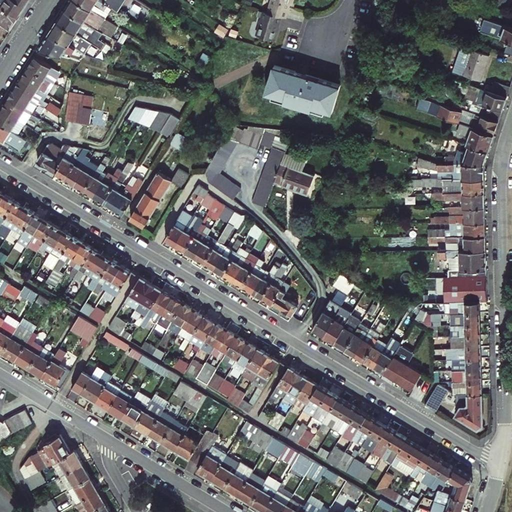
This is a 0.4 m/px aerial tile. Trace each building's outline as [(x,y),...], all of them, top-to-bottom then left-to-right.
[(0,0),(0,5),(19,18),(27,5),(18,0),(0,0)] [(71,0),(66,8),(102,32),(104,33),(112,38),(119,26),(106,18),(77,0),(71,0)] [(99,0),(77,0),(106,18),(109,13),(113,8),(99,0)] [(99,0),(113,8),(114,10),(115,10),(119,4),(115,2),(116,0),(99,0)] [(150,16),(151,15),(145,11),(148,6),(139,0),(125,0),(150,16)] [(271,0),(268,11),(282,16),(286,17),(291,0),(271,0)] [(0,5),(0,24),(10,31),(19,18),(0,5)] [(145,11),(151,15),(154,10),(148,6),(145,11)] [(66,8),(59,20),(106,51),(115,57),(118,52),(107,44),(100,39),(98,38),(102,32),(66,8)] [(268,11),(264,10),(257,34),(275,39),(282,16),(268,11)] [(106,51),(59,20),(50,34),(71,43),(86,53),(101,59),(106,51)] [(509,40),(511,41),(511,27),(501,24),(499,31),(478,24),(476,29),(509,40)] [(71,43),(50,34),(41,48),(80,61),(83,57),(84,56),(86,53),(71,43)] [(458,71),(463,73),(463,74),(481,80),(490,55),(472,49),(471,50),(466,48),(458,71)] [(382,54),(373,51),(371,58),(380,61),(382,54)] [(36,56),(29,67),(46,77),(49,79),(53,81),(59,70),(36,56)] [(286,97),(285,100),(312,108),(313,105),(326,109),(333,111),(341,84),(306,74),(305,78),(294,75),(296,71),(275,65),(267,91),(273,93),(286,97)] [(29,67),(22,77),(40,88),(46,77),(29,67)] [(62,71),(59,70),(53,81),(55,83),(62,71)] [(22,77),(16,88),(39,103),(57,116),(61,109),(50,102),(49,104),(44,101),(42,99),(46,92),(42,90),(40,88),(22,77)] [(53,81),(49,79),(46,84),(53,88),(56,84),(55,83),(53,81)] [(372,91),(375,81),(369,79),(366,89),(372,91)] [(491,91),(507,97),(511,86),(495,80),(491,91)] [(478,87),(470,84),(466,96),(474,99),(478,87)] [(474,99),(503,109),(507,97),(491,91),(478,87),(474,99)] [(9,99),(40,118),(42,115),(34,110),(39,103),(16,88),(9,99)] [(67,119),(90,124),(94,108),(96,96),(70,92),(67,119)] [(418,108),(458,121),(462,111),(422,97),(418,108)] [(2,109),(24,124),(25,124),(30,117),(39,122),(41,119),(40,118),(9,99),(2,109)] [(481,114),(499,120),(503,109),(474,99),(473,103),(483,106),(480,114),(481,114)] [(461,122),(463,123),(464,119),(478,124),(481,114),(480,114),(463,108),(462,111),(458,121),(461,122)] [(23,126),(24,124),(2,109),(0,111),(0,122),(23,137),(26,138),(28,135),(22,131),(24,126),(23,126)] [(463,123),(495,133),(499,120),(481,114),(478,124),(464,119),(463,123)] [(131,135),(142,118),(130,115),(120,133),(131,135)] [(143,138),(153,121),(142,118),(131,135),(143,138)] [(154,141),(165,124),(153,121),(143,138),(154,141)] [(0,138),(20,150),(27,140),(0,122),(0,138)] [(470,135),(468,143),(469,144),(489,150),(495,133),(463,123),(461,122),(458,131),(470,135)] [(165,147),(175,130),(165,124),(154,141),(165,147)] [(221,173),(239,141),(233,139),(240,127),(234,124),(206,171),(209,180),(233,199),(242,188),(221,173)] [(240,142),(245,130),(240,127),(233,139),(239,141),(240,142)] [(245,130),(240,142),(259,148),(261,144),(264,134),(251,130),(245,128),(245,130)] [(307,159),(287,152),(291,139),(265,130),(265,131),(264,134),(261,144),(272,148),(253,202),(266,207),(275,181),(309,194),(316,175),(303,171),(307,159)] [(57,172),(71,150),(73,145),(66,144),(63,148),(54,142),(49,142),(38,160),(57,172)] [(446,158),(446,162),(485,161),(489,150),(469,144),(467,151),(459,149),(456,155),(445,156),(446,158)] [(67,178),(85,148),(79,146),(75,152),(71,150),(57,172),(67,178)] [(90,149),(85,148),(67,178),(77,184),(78,184),(82,178),(79,177),(84,168),(85,169),(86,168),(80,165),(84,159),(90,149)] [(98,188),(103,180),(99,177),(111,159),(106,156),(99,168),(86,189),(96,196),(100,189),(98,188)] [(455,178),(486,177),(485,161),(446,162),(439,162),(438,162),(419,156),(417,165),(439,169),(439,178),(455,178)] [(86,168),(89,162),(84,159),(80,165),(86,168)] [(119,201),(117,199),(122,191),(123,192),(128,185),(124,182),(136,163),(130,160),(123,171),(105,201),(116,207),(119,201)] [(86,189),(99,168),(89,162),(86,168),(85,169),(84,168),(79,177),(82,178),(78,184),(86,189)] [(190,173),(180,167),(173,179),(159,171),(131,216),(145,225),(173,180),(182,185),(190,173)] [(105,201),(123,171),(118,168),(113,177),(108,174),(104,180),(103,180),(98,188),(100,189),(96,196),(105,201)] [(119,201),(116,207),(124,213),(144,181),(138,177),(132,187),(128,185),(123,192),(122,191),(117,199),(119,201)] [(444,192),(486,191),(486,177),(455,178),(439,178),(422,178),(422,184),(443,184),(444,192)] [(204,197),(207,192),(209,189),(199,183),(194,191),(204,197)] [(444,192),(433,192),(433,200),(464,198),(464,206),(486,205),(486,191),(444,192)] [(202,200),(211,206),(216,198),(217,197),(207,192),(204,197),(202,200)] [(0,226),(16,199),(6,194),(5,193),(1,201),(2,202),(0,205),(0,226)] [(201,249),(199,248),(204,240),(204,241),(209,234),(211,229),(207,227),(213,217),(217,220),(227,204),(216,198),(211,206),(203,219),(185,249),(197,256),(201,249)] [(18,220),(22,213),(20,212),(24,204),(16,199),(0,226),(0,242),(3,237),(1,235),(8,224),(12,227),(17,219),(18,220)] [(185,229),(194,213),(198,206),(189,200),(166,238),(177,244),(181,237),(179,236),(183,228),(185,229)] [(22,233),(35,211),(25,205),(24,204),(20,212),(22,213),(18,220),(17,219),(12,227),(19,230),(16,235),(20,237),(22,233)] [(445,222),(487,220),(486,205),(464,206),(450,206),(451,214),(435,215),(435,222),(445,222)] [(221,261),(218,259),(223,252),(224,253),(228,246),(224,243),(235,225),(236,226),(243,215),(236,210),(218,239),(205,261),(216,268),(221,261)] [(37,232),(41,225),(39,224),(44,216),(35,211),(22,233),(32,238),(36,231),(37,232)] [(177,244),(185,249),(203,219),(194,213),(185,229),(183,228),(179,236),(181,237),(177,244)] [(38,250),(54,223),(45,217),(44,216),(39,224),(41,225),(37,232),(36,231),(32,238),(37,241),(26,259),(31,262),(32,260),(38,250)] [(245,217),(239,227),(250,233),(254,225),(245,217)] [(440,235),(487,235),(487,220),(445,222),(445,228),(440,228),(440,235)] [(63,228),(54,223),(38,250),(43,253),(47,247),(51,250),(56,243),(60,236),(58,235),(63,228)] [(55,265),(74,234),(64,229),(63,228),(58,235),(60,236),(56,243),(51,250),(57,253),(51,262),(55,265)] [(82,240),(74,234),(55,265),(46,280),(56,286),(64,272),(60,270),(66,259),(71,262),(75,255),(76,255),(80,248),(78,247),(82,240)] [(197,256),(205,261),(218,239),(209,234),(204,241),(204,240),(199,248),(201,249),(197,256)] [(446,249),(487,248),(487,235),(440,235),(429,236),(429,242),(437,241),(438,243),(446,242),(446,249)] [(216,268),(225,273),(242,245),(244,242),(238,238),(232,248),(228,246),(224,253),(223,252),(218,259),(221,261),(216,268)] [(11,244),(5,240),(0,247),(0,253),(5,256),(11,244)] [(76,255),(75,255),(71,262),(70,263),(75,266),(70,273),(75,276),(93,246),(82,240),(78,247),(80,248),(76,255)] [(271,241),(266,249),(273,253),(276,247),(271,241)] [(240,272),(237,271),(242,263),(243,264),(251,251),(242,245),(225,273),(235,279),(240,272)] [(85,271),(90,274),(94,266),(95,267),(99,260),(97,259),(102,251),(93,246),(75,276),(80,280),(85,271)] [(451,301),(481,300),(488,300),(487,248),(446,249),(439,250),(439,256),(439,257),(449,257),(450,278),(424,278),(424,302),(451,301)] [(240,272),(235,279),(244,284),(260,258),(263,252),(258,249),(248,267),(243,264),(242,263),(237,271),(240,272)] [(43,253),(38,250),(32,260),(38,263),(44,254),(43,253)] [(94,288),(112,258),(103,252),(102,251),(97,259),(99,260),(95,267),(94,266),(90,274),(95,277),(90,285),(94,288)] [(114,278),(118,272),(117,271),(121,263),(112,258),(94,288),(90,294),(96,297),(105,283),(109,285),(113,278),(114,278)] [(259,284),(257,283),(262,275),(263,276),(267,268),(263,266),(265,261),(260,258),(244,284),(255,291),(259,284)] [(263,297),(283,264),(278,261),(277,264),(276,263),(271,271),(267,268),(263,276),(262,275),(257,283),(259,284),(255,291),(263,297)] [(38,266),(31,262),(24,272),(31,276),(38,266)] [(107,287),(118,294),(132,270),(121,263),(117,271),(118,272),(114,278),(113,278),(109,285),(107,287)] [(277,294),(286,280),(282,277),(289,265),(284,263),(283,264),(263,297),(274,303),(279,295),(277,294)] [(336,282),(350,291),(352,289),(355,283),(342,273),(336,282)] [(136,308),(152,282),(141,275),(123,304),(134,311),(136,308)] [(0,295),(1,293),(8,282),(1,277),(0,278),(0,295)] [(279,295),(274,303),(293,315),(300,304),(290,298),(292,294),(287,291),(292,283),(286,280),(277,294),(279,295)] [(1,293),(15,302),(22,290),(8,282),(1,293)] [(142,324),(163,288),(152,282),(136,308),(142,312),(136,322),(141,325),(142,324)] [(358,296),(361,299),(366,291),(355,283),(352,289),(360,294),(358,296)] [(25,303),(33,290),(27,287),(19,299),(25,303)] [(159,319),(174,295),(163,288),(142,324),(145,326),(152,315),(159,319)] [(48,307),(52,300),(41,294),(37,300),(48,307)] [(171,323),(185,301),(174,295),(159,319),(158,321),(169,328),(171,323)] [(331,298),(314,327),(325,334),(340,309),(342,305),(331,298)] [(372,314),(380,301),(376,298),(368,312),(372,314)] [(52,300),(48,307),(54,310),(58,304),(52,300)] [(452,313),(481,312),(481,300),(451,301),(452,313)] [(81,309),(87,313),(92,305),(86,301),(81,309)] [(181,332),(195,308),(185,301),(171,323),(178,328),(177,330),(181,332)] [(366,305),(360,301),(352,313),(359,317),(366,305)] [(419,314),(421,309),(422,308),(412,302),(409,308),(419,314)] [(90,315),(101,321),(106,313),(95,307),(90,315)] [(191,339),(206,314),(195,308),(181,332),(187,336),(181,346),(185,348),(191,339)] [(67,314),(73,318),(76,313),(69,309),(67,314)] [(340,309),(325,334),(336,340),(346,323),(342,320),(347,313),(340,309)] [(419,314),(415,319),(423,324),(430,314),(421,309),(419,314)] [(452,324),(481,323),(481,312),(452,313),(451,313),(452,324)] [(352,313),(350,317),(358,322),(361,318),(359,317),(352,313)] [(432,324),(438,324),(441,324),(441,317),(444,317),(444,313),(431,313),(432,324)] [(72,328),(90,340),(99,326),(80,314),(72,328)] [(188,368),(194,358),(202,345),(216,321),(206,314),(191,339),(197,342),(189,355),(183,352),(177,361),(188,368)] [(124,328),(128,322),(117,315),(110,327),(121,333),(124,328)] [(336,340),(347,347),(361,324),(358,322),(350,317),(346,323),(336,340)] [(21,322),(34,330),(37,326),(23,318),(21,322)] [(213,352),(227,327),(216,321),(202,345),(213,352)] [(0,349),(3,351),(18,327),(9,322),(4,331),(0,329),(0,349)] [(16,359),(25,344),(34,330),(21,322),(18,327),(3,351),(10,355),(16,359)] [(356,353),(371,328),(362,322),(361,324),(347,347),(356,353)] [(366,359),(379,338),(381,333),(386,325),(381,322),(376,330),(371,328),(356,353),(366,359)] [(452,335),(481,334),(481,323),(452,324),(452,335)] [(213,352),(223,358),(238,334),(227,327),(213,352)] [(135,335),(124,328),(121,333),(132,340),(135,335)] [(130,344),(129,344),(119,338),(107,331),(105,334),(128,348),(130,344)] [(223,358),(234,365),(248,340),(238,334),(223,358)] [(482,345),(481,334),(452,335),(452,347),(460,346),(482,345)] [(375,365),(384,350),(380,347),(384,341),(383,341),(379,338),(366,359),(375,365)] [(259,346),(248,340),(234,365),(244,371),(259,346)] [(153,353),(157,347),(150,343),(146,349),(153,353)] [(25,344),(16,359),(23,363),(30,367),(39,352),(25,344)] [(385,371),(397,350),(388,344),(384,350),(375,365),(385,371)] [(36,371),(43,375),(56,354),(43,345),(39,352),(30,367),(36,371)] [(453,358),(482,357),(482,345),(460,346),(460,351),(453,352),(453,358)] [(144,353),(133,346),(130,352),(140,359),(144,353)] [(255,377),(270,353),(259,346),(244,371),(255,377)] [(165,352),(157,347),(153,353),(162,358),(165,352)] [(56,354),(43,375),(53,381),(62,387),(72,370),(60,363),(67,352),(60,348),(56,354)] [(144,353),(140,359),(153,366),(157,361),(144,353)] [(281,359),(270,353),(255,377),(253,381),(260,385),(249,402),(243,398),(239,405),(249,411),(281,359)] [(452,363),(452,370),(482,368),(482,357),(453,358),(448,359),(448,363),(452,363)] [(199,375),(204,365),(194,358),(188,368),(199,375)] [(394,358),(383,377),(411,395),(423,374),(394,358)] [(208,382),(218,367),(207,361),(204,365),(199,375),(197,376),(208,382)] [(170,369),(163,364),(158,371),(166,376),(170,369)] [(85,393),(97,400),(109,379),(112,374),(98,365),(92,375),(84,370),(74,386),(85,393)] [(285,396),(300,371),(290,365),(259,417),(269,423),(274,415),(268,412),(279,393),(285,396)] [(461,375),(461,381),(483,379),(482,368),(452,370),(452,376),(461,375)] [(176,384),(181,375),(172,370),(170,369),(166,376),(165,377),(176,384)] [(295,402),(310,377),(300,371),(285,396),(295,402)] [(215,372),(208,382),(219,388),(225,378),(226,378),(215,372)] [(305,408),(320,383),(310,377),(295,402),(305,408)] [(236,384),(225,378),(219,388),(230,395),(235,386),(236,384)] [(103,404),(110,408),(123,388),(109,379),(97,400),(103,404)] [(175,392),(181,395),(183,393),(190,397),(195,387),(182,379),(175,392)] [(483,379),(461,381),(449,381),(449,385),(453,387),(453,393),(457,392),(483,391),(483,379)] [(315,414),(330,389),(320,383),(305,408),(315,414)] [(437,411),(449,390),(438,384),(426,404),(437,411)] [(243,398),(246,392),(235,386),(230,395),(228,398),(239,405),(243,398)] [(187,400),(201,408),(209,395),(195,387),(190,397),(188,400),(187,400)] [(117,412),(123,416),(136,396),(123,388),(110,408),(117,412)] [(324,420),(339,395),(330,389),(315,414),(324,420)] [(136,396),(123,416),(130,420),(137,424),(149,404),(153,398),(139,390),(136,396)] [(466,405),(461,405),(456,413),(478,427),(484,424),(483,391),(457,392),(457,396),(461,396),(461,398),(468,398),(468,403),(466,405)] [(349,401),(339,395),(324,420),(316,434),(314,438),(319,441),(329,423),(334,426),(349,401)] [(185,404),(198,412),(201,408),(187,400),(185,404)] [(359,407),(349,401),(334,426),(339,429),(340,428),(344,430),(359,407)] [(144,428),(150,432),(162,412),(149,404),(137,424),(144,428)] [(369,413),(359,407),(344,430),(343,434),(345,435),(346,435),(347,434),(348,435),(348,436),(348,437),(352,440),(354,438),(369,413)] [(23,409),(19,411),(26,424),(33,421),(26,408),(23,409)] [(157,436),(163,440),(176,419),(177,418),(164,410),(162,412),(150,432),(157,436)] [(279,429),(286,416),(276,410),(274,415),(269,423),(279,429)] [(16,413),(13,415),(20,428),(26,424),(19,411),(16,413)] [(379,418),(369,413),(354,438),(358,440),(362,434),(367,437),(379,418)] [(6,418),(13,431),(20,428),(13,415),(9,416),(6,418)] [(0,441),(13,431),(6,418),(4,420),(0,417),(0,441)] [(388,425),(379,418),(367,437),(363,444),(373,450),(388,425)] [(170,444),(176,448),(189,427),(176,419),(163,440),(170,444)] [(241,431),(254,439),(261,427),(248,419),(241,431)] [(299,441),(306,428),(296,422),(292,429),(289,435),(299,441)] [(186,454),(196,460),(213,433),(207,429),(206,433),(191,424),(189,427),(176,448),(186,454)] [(289,435),(292,429),(286,425),(282,431),(289,435)] [(398,430),(388,425),(373,450),(371,453),(375,455),(377,452),(383,456),(398,430)] [(264,453),(275,435),(261,427),(254,439),(251,445),(264,453)] [(308,446),(314,438),(316,434),(306,428),(299,441),(308,446)] [(408,436),(398,430),(383,456),(393,461),(408,436)] [(205,474),(212,478),(225,457),(227,453),(213,444),(218,436),(213,433),(196,460),(202,464),(199,469),(205,474)] [(40,450),(35,452),(32,454),(29,456),(20,468),(26,478),(40,469),(49,464),(71,451),(60,434),(47,442),(47,443),(39,448),(40,450)] [(277,461),(280,456),(288,443),(275,435),(264,453),(277,461)] [(336,445),(339,439),(334,435),(329,444),(334,447),(336,445)] [(427,448),(408,436),(393,461),(398,464),(399,463),(401,464),(400,465),(400,466),(404,468),(406,468),(406,467),(408,469),(407,469),(408,470),(412,473),(427,448)] [(280,456),(293,464),(301,451),(288,443),(280,456)] [(338,464),(346,451),(336,445),(334,447),(328,458),(338,464)] [(437,454),(427,448),(412,473),(422,479),(437,454)] [(61,475),(83,462),(75,449),(71,451),(49,464),(51,468),(55,466),(61,475)] [(306,472),(314,459),(301,451),(293,464),(289,471),(302,479),(306,472)] [(348,470),(355,457),(346,451),(338,464),(348,470)] [(435,478),(447,460),(437,454),(422,479),(427,482),(431,475),(435,478)] [(219,482),(226,486),(239,465),(225,457),(212,478),(219,482)] [(355,457),(348,470),(358,476),(365,464),(366,463),(355,457)] [(306,472),(320,481),(324,473),(328,467),(314,459),(306,472)] [(447,460),(435,478),(431,486),(439,488),(442,489),(444,488),(445,485),(450,478),(451,475),(457,466),(447,460)] [(69,489),(91,476),(83,462),(61,475),(69,489)] [(365,464),(358,476),(367,482),(375,470),(365,464)] [(239,494),(252,473),(239,465),(226,486),(233,490),(239,494)] [(442,489),(466,498),(472,480),(470,474),(457,466),(451,475),(460,480),(459,483),(457,488),(456,492),(454,491),(448,489),(444,488),(442,489)] [(324,473),(328,475),(344,485),(348,479),(328,467),(324,473)] [(46,480),(40,469),(26,478),(32,489),(46,480)] [(375,470),(367,482),(377,487),(384,476),(375,470)] [(384,476),(377,487),(397,499),(400,493),(387,486),(394,475),(387,471),(384,476)] [(246,498),(253,502),(265,481),(252,473),(239,494),(246,498)] [(316,495),(328,475),(324,473),(320,481),(312,493),(316,495)] [(282,482),(269,475),(265,481),(278,489),(281,485),(282,482)] [(99,489),(91,476),(69,489),(77,502),(99,489)] [(259,506),(266,510),(278,489),(265,481),(253,502),(259,506)] [(358,497),(363,489),(353,483),(348,491),(358,497)] [(281,485),(278,489),(291,497),(294,492),(281,485)] [(436,499),(463,508),(466,498),(442,489),(439,488),(436,499)] [(99,489),(77,502),(82,511),(91,511),(107,503),(99,489)] [(282,511),(291,497),(278,489),(266,510),(269,511),(282,511)] [(360,501),(374,510),(378,501),(380,499),(367,491),(360,501)] [(400,493),(397,499),(406,505),(410,499),(400,493)] [(410,499),(406,505),(412,508),(420,495),(418,493),(417,496),(413,494),(410,499)] [(418,505),(426,508),(430,497),(424,495),(418,505)] [(378,501),(392,510),(395,505),(394,504),(381,496),(380,499),(378,501)] [(300,511),(305,505),(291,497),(282,511),(300,511)] [(58,511),(51,499),(40,505),(43,511),(58,511)] [(432,510),(437,511),(461,511),(463,508),(436,499),(434,504),(435,505),(435,506),(434,507),(433,507),(432,510)] [(305,505),(300,511),(327,511),(330,509),(325,506),(320,511),(319,511),(311,507),(313,503),(308,500),(305,505)] [(112,511),(107,503),(91,511),(112,511)]
